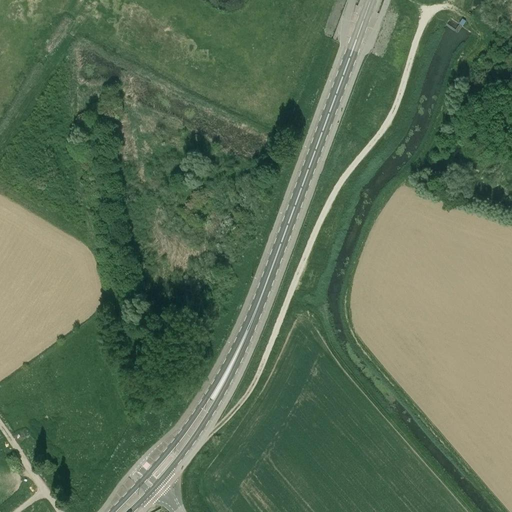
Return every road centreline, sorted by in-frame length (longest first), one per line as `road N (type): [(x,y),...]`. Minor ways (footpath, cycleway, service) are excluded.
road 1 (track): [(189,446),(218,427),(250,383),(329,201),(389,118),(425,21),(438,8),(458,13)]
road 2 (secondary): [(263,292),(370,0)]
road 3 (secondary): [(263,292),(188,426),(112,511)]
road 4 (secondary): [(156,485),(208,417),(263,292)]
road 5 (track): [(0,143),(68,44)]
